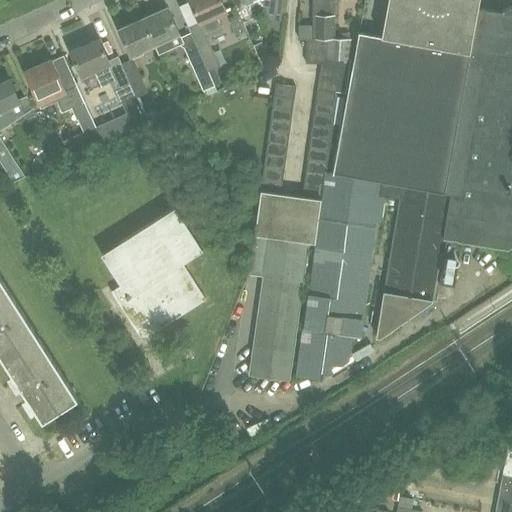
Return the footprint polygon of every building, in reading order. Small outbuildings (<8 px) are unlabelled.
[(226,10),(223,4),(221,0),(189,0),(200,23),(190,28),(192,33),(209,71),(220,66),(205,33),(220,26),(215,15),(226,10)] [(285,14),(287,0),(277,0),(275,13),(285,14)] [(388,0),(382,36),(359,31),(333,172),(327,171),(323,199),(317,242),(312,275),(298,374),(320,378),(321,370),(329,372),(330,363),(340,364),(347,359),(351,334),(360,335),(376,219),(380,220),(384,195),(399,198),(376,336),(380,336),(432,300),(437,301),(440,283),(455,285),(460,255),(455,254),(458,239),(509,248),(511,245),(511,5),(511,6),(509,7),(506,8),(503,9),(502,11),(478,7),(479,0),(388,0)] [(316,0),(317,14),(314,14),(314,26),(306,26),(306,63),(321,63),(321,64),(328,64),(328,39),(336,39),(336,38),(334,38),(334,15),(327,15),(327,3),(327,0),(316,0)] [(327,0),(327,3),(327,15),(334,15),(334,14),(338,14),(338,0),(327,0)] [(168,7),(143,18),(155,43),(159,53),(182,43),(206,95),(217,90),(209,71),(192,33),(181,38),(168,7)] [(241,17),(230,22),(236,35),(247,30),(241,17)] [(143,18),(118,29),(130,55),(155,43),(143,18)] [(282,35),(284,23),(269,21),(274,31),(282,35)] [(109,60),(107,56),(99,38),(70,51),(81,76),(94,71),(101,86),(110,82),(120,103),(122,103),(127,114),(96,128),(102,142),(148,121),(137,98),(131,84),(121,63),(118,56),(109,60)] [(328,39),(328,64),(342,64),(342,63),(350,63),(351,38),(336,38),(336,39),(328,39)] [(261,41),(252,45),(257,56),(266,52),(261,41)] [(131,84),(137,98),(149,92),(134,58),(121,63),(131,84)] [(60,78),(60,77),(52,59),(24,72),(40,106),(54,99),(60,112),(73,106),(84,131),(64,140),(57,126),(43,132),(57,162),(102,142),(96,128),(72,73),(60,78)] [(0,82),(0,160),(14,182),(27,176),(0,134),(0,130),(10,123),(4,109),(20,102),(25,113),(28,120),(36,116),(32,108),(26,95),(18,98),(17,96),(9,78),(0,82)] [(276,82),(274,94),(294,97),(296,85),(276,82)] [(317,89),(316,101),(336,104),(338,92),(337,92),(317,89)] [(274,94),(273,106),(292,109),(294,97),(274,94)] [(316,101),(314,113),(335,115),(336,104),(316,101)] [(273,106),(271,118),(291,121),(292,109),(273,106)] [(314,113),(313,124),(333,127),(335,115),(314,113)] [(271,118),(269,129),(289,132),(291,121),(271,118)] [(313,124),(311,136),(331,139),(333,127),(313,124)] [(269,129),(268,141),(288,144),(289,132),(269,129)] [(311,136),(310,147),(330,150),(331,139),(311,136)] [(268,141),(266,153),(286,156),(288,144),(268,141)] [(310,147),(308,159),(328,162),(330,150),(310,147)] [(266,153),(265,165),(284,167),(286,156),(266,153)] [(308,159),(306,171),(326,174),(328,162),(308,159)] [(265,165),(263,176),(283,179),(284,167),(265,165)] [(306,171),(305,182),(325,185),(326,174),(306,171)] [(263,176),(262,188),(281,191),(283,179),(263,176)] [(305,182),(303,194),(323,197),(325,185),(305,182)] [(317,242),(323,199),(261,190),(255,234),(317,242)] [(205,298),(194,282),(182,262),(202,249),(175,206),(102,252),(121,284),(111,291),(140,335),(179,311),(181,314),(205,298)] [(317,242),(255,234),(249,274),(263,276),(249,374),(289,379),(304,274),(312,275),(317,242)] [(5,285),(0,288),(0,355),(6,364),(42,342),(5,285)] [(42,342),(6,364),(42,421),(78,398),(42,342)] [(511,511),(511,445),(508,445),(505,462),(505,464),(505,465),(495,511),(511,511)] [(126,466),(117,472),(129,492),(138,486),(126,466)] [(117,472),(107,478),(119,498),(129,492),(117,472)] [(107,478),(98,484),(110,504),(119,498),(107,478)] [(98,484),(88,490),(101,510),(110,504),(98,484)] [(88,490),(79,496),(88,511),(96,511),(101,510),(88,490)] [(88,511),(79,496),(69,502),(75,511),(88,511)]
